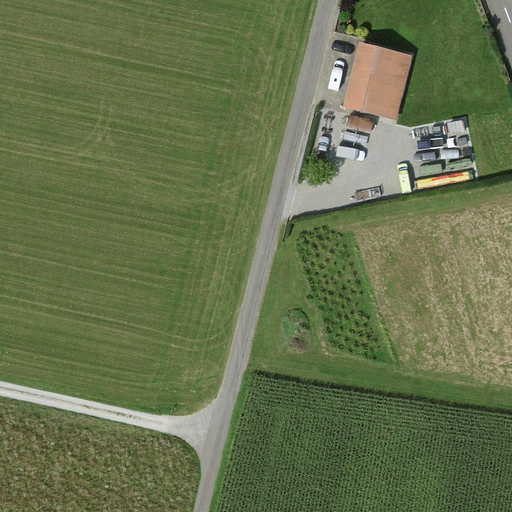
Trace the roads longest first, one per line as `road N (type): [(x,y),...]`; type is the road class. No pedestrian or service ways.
road 1 (track): [(207,511),(329,0)]
road 2 (track): [(241,358),(511,397)]
road 3 (track): [(225,425),(0,383)]
